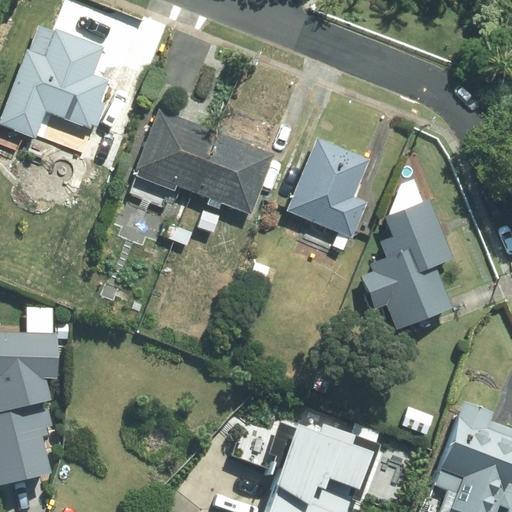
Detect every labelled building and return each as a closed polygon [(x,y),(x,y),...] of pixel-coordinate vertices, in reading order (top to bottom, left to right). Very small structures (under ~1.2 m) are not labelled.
[(100,49),(34,24),(0,113),(0,127),(31,139),(41,114),(84,130),(103,80),(90,75),(100,49)] [(269,155),(154,110),(130,172),(245,216),(269,155)] [(91,139),(85,136),(75,160),(116,176),(131,139),(96,126),(91,139)] [(365,160),(313,139),(283,211),(348,238),(362,204),(349,198),(365,160)] [(109,176),(80,165),(63,212),(93,222),(109,176)] [(382,216),(390,238),(378,242),(384,258),(370,264),(374,272),(360,277),(372,309),(385,304),(395,329),(451,309),(434,265),(451,259),(428,199),(382,216)] [(145,249),(156,223),(124,209),(113,235),(145,249)] [(192,233),(162,221),(155,238),(184,250),(192,233)] [(268,270),(237,258),(230,275),(261,287),(268,270)] [(49,335),(0,332),(0,489),(47,479),(38,439),(50,436),(38,383),(47,384),(49,335)] [(511,445),(511,433),(484,424),(488,414),(458,403),(427,488),(448,495),(442,511),(511,511),(511,488),(498,483),(511,445)] [(431,416),(403,406),(395,428),(423,438),(431,416)] [(341,511),(361,453),(283,427),(257,511),(341,511)]
